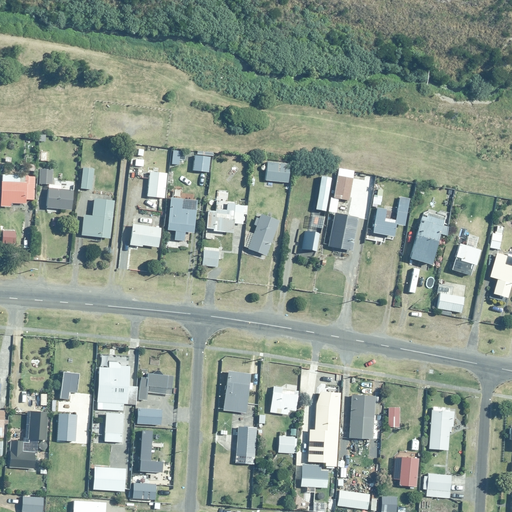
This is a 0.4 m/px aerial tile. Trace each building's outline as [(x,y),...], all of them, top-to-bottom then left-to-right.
[(49,152),(41,151),(41,160),(49,161),(49,152)] [(183,151),(171,151),(171,164),(179,165),(179,161),(182,161),(183,151)] [(209,156),(193,155),(191,172),(207,173),(209,156)] [(264,171),(263,181),(287,183),(289,163),(260,161),(259,170),(264,171)] [(94,169),(83,167),(81,188),(92,189),(94,169)] [(348,201),(353,170),(336,167),(331,197),(329,196),(327,211),(335,213),(337,200),(348,201)] [(53,169),(40,168),(39,184),(52,184),(53,169)] [(165,173),(147,172),(146,198),(164,199),(165,173)] [(36,175),(2,174),(1,206),(11,206),(11,203),(27,203),(27,200),(35,200),(36,175)] [(381,198),(383,188),(376,187),(374,197),(381,198)] [(74,190),(49,188),(47,208),(72,210),(74,190)] [(194,200),(169,198),(165,231),(174,232),(173,241),(182,242),(183,233),(191,234),(194,200)] [(408,200),(398,198),(393,224),(382,222),(384,210),(375,208),(369,239),(384,242),(385,237),(392,239),(395,225),(403,226),(408,200)] [(85,214),(82,235),(110,238),(115,201),(96,199),(94,215),(85,214)] [(210,232),(231,234),(232,225),(241,225),(243,200),(238,200),(238,205),(234,205),(234,204),(226,203),(225,212),(206,211),(205,230),(210,230),(210,232)] [(324,212),(316,211),(315,221),(323,222),(324,212)] [(278,221),(258,214),(253,225),(256,226),(252,234),(244,230),(242,248),(265,257),(278,221)] [(356,218),(332,214),(327,247),(350,252),(356,218)] [(444,220),(425,215),(424,219),(420,218),(407,260),(429,266),(438,236),(445,238),(448,228),(443,226),(444,220)] [(159,227),(130,225),(128,247),(140,248),(141,246),(157,247),(159,227)] [(1,229),(0,246),(13,246),(13,229),(1,229)] [(318,233),(303,231),(301,249),(316,251),(318,233)] [(501,234),(491,232),(488,249),(499,250),(501,234)] [(478,250),(458,243),(448,271),(468,278),(478,250)] [(223,249),(202,248),(201,266),(216,267),(217,259),(222,259),(223,249)] [(508,258),(494,253),(487,278),(495,280),(491,295),(506,300),(511,280),(511,265),(507,264),(508,258)] [(466,285),(438,279),(435,294),(438,294),(435,309),(460,314),(466,285)] [(136,404),(136,386),(128,386),(129,366),(119,366),(119,361),(107,361),(107,367),(97,367),(96,409),(123,410),(123,404),(136,404)] [(249,372),(226,370),(222,410),(245,412),(249,372)] [(78,372),(61,371),(58,398),(68,399),(68,392),(76,393),(78,372)] [(145,399),(146,392),(170,394),(171,375),(146,373),(146,375),(139,375),(137,399),(145,399)] [(281,386),(271,385),(268,412),(287,414),(287,410),(295,411),(298,390),(292,389),(291,394),(281,392),(281,386)] [(323,465),(326,465),(335,466),(339,392),(314,391),(313,429),(307,429),(306,461),(323,462),(323,465)] [(374,395),(349,393),(347,437),(372,439),(374,395)] [(89,429),(89,404),(68,404),(68,429),(89,429)] [(398,427),(398,405),(386,405),(386,427),(398,427)] [(47,411),(29,410),(28,438),(46,439),(47,411)] [(450,411),(429,410),(427,449),(447,450),(450,411)] [(105,412),(104,414),(104,442),(121,442),(122,412),(105,412)] [(253,461),(255,427),(236,425),(234,454),(236,454),(235,459),(253,461)] [(276,434),(276,452),(294,452),(295,434),(276,434)] [(21,451),(21,441),(11,441),(11,451),(8,451),(8,468),(34,468),(34,451),(21,451)] [(415,487),(417,458),(393,457),(392,479),(397,479),(397,486),(415,487)] [(300,464),(299,487),(326,487),(326,470),(318,469),(319,464),(300,464)] [(124,467),(92,466),(91,490),(123,491),(123,489),(127,489),(128,478),(124,478),(124,467)] [(342,486),(342,479),(349,479),(349,471),(338,472),(338,478),(336,478),(336,486),(342,486)] [(450,475),(426,473),(426,476),(422,475),(421,489),(425,489),(424,497),(449,498),(450,475)] [(369,494),(338,490),(336,506),(366,510),(369,494)] [(377,493),(370,492),(369,510),(376,510),(377,493)] [(69,495),(68,504),(86,505),(86,499),(80,499),(80,496),(69,495)] [(101,511),(103,511),(99,501),(77,509),(78,511),(101,511)]
